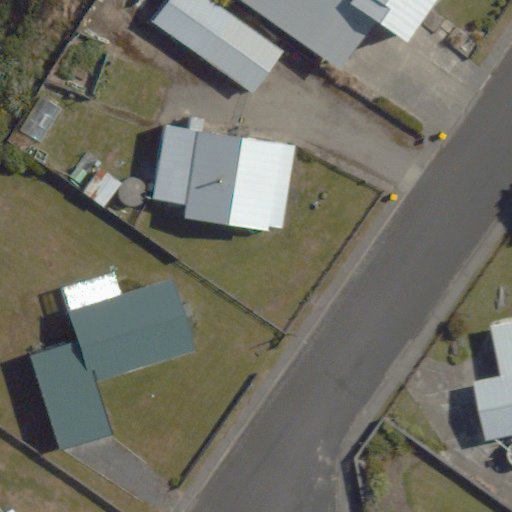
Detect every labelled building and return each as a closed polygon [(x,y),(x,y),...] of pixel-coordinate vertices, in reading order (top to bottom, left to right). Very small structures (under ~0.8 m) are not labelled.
[(282,48),(214,0),(159,0),(145,20),(249,94),(282,48)] [(245,0),(344,64),(373,20),(400,38),(425,0),(245,0)] [(183,201),(180,221),(279,234),(292,137),(166,121),(156,198),(183,201)] [(172,277),(68,309),(91,380),(194,348),(172,277)] [(502,375),(474,381),(486,441),(511,435),(511,316),(491,321),(502,375)]
